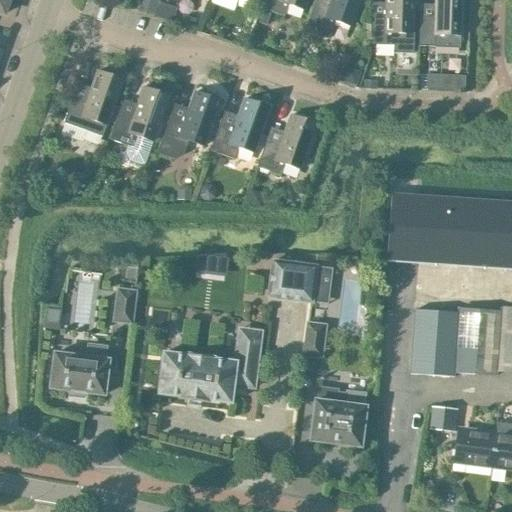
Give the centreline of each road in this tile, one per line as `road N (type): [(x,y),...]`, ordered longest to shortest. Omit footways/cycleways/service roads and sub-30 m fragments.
road 1 (residential): [(333,95),(213,50),(153,50),(47,17)]
road 2 (residential): [(113,507),(125,482),(316,511)]
road 3 (residential): [(0,161),(47,17)]
